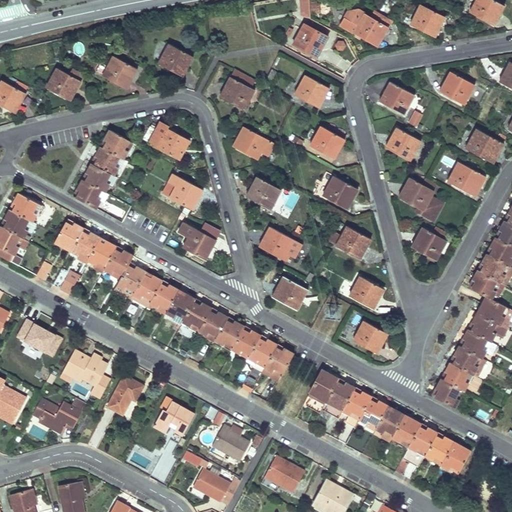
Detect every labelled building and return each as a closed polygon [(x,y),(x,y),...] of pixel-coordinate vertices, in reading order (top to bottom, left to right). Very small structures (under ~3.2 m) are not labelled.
[(494,0),(475,0),(469,12),(490,24),(491,24),(495,16),(498,17),(504,5),(494,0)] [(420,4),(410,24),(431,35),(435,26),(439,28),(445,16),(420,4)] [(365,13),(353,32),(374,44),(379,37),(382,38),(392,20),(375,10),(371,17),(365,13)] [(304,23),(293,43),(315,55),(319,47),(322,48),(328,36),(304,23)] [(379,37),(374,44),(377,46),(382,38),(379,37)] [(339,41),(335,48),(343,53),(347,45),(339,41)] [(170,43),(159,63),(179,74),(184,67),(187,68),(193,56),(170,43)] [(114,55),(103,75),(124,87),(129,79),(131,80),(138,68),(114,55)] [(511,62),(510,61),(503,73),(506,74),(502,82),(511,87),(511,62)] [(57,67),(47,87),(67,99),(72,90),(74,92),(81,80),(57,67)] [(234,69),(224,87),(227,89),(223,97),(245,109),(249,101),(247,100),(253,88),(249,85),(252,79),(234,69)] [(450,71),(444,83),(446,84),(442,92),(464,105),(468,96),(466,95),(472,84),(450,71)] [(330,88),(306,74),(295,94),(296,94),(305,99),(316,106),(320,98),(323,99),(330,88)] [(0,83),(0,104),(12,111),(17,103),(20,105),(26,93),(2,79),(0,83)] [(390,81),(384,93),(387,94),(382,102),(404,115),(408,107),(406,105),(412,93),(390,81)] [(472,84),(466,95),(468,96),(475,85),(472,84)] [(253,88),(247,100),(249,101),(256,89),(253,88)] [(412,93),(406,105),(408,107),(415,95),(412,93)] [(292,100),(301,105),(305,99),(296,94),(292,100)] [(415,111),(410,122),(418,126),(423,115),(415,111)] [(159,123),(148,143),(180,159),(191,139),(168,128),(159,123)] [(321,125),(310,145),(331,157),(335,149),(339,151),(346,139),(321,125)] [(244,126),(237,137),(240,139),(235,147),(258,159),(262,151),(268,154),(275,142),(244,126)] [(397,127),(390,139),(392,140),(388,148),(410,160),(415,153),(412,151),(419,139),(397,127)] [(476,128),(465,148),(490,162),(494,154),(497,155),(504,143),(476,128)] [(108,141),(103,148),(120,156),(123,159),(128,151),(124,149),(129,140),(110,129),(104,139),(108,141)] [(419,139),(412,151),(415,153),(421,141),(419,139)] [(129,140),(124,149),(128,151),(133,142),(129,140)] [(99,157),(95,164),(110,173),(114,175),(118,168),(115,165),(120,156),(103,148),(101,146),(96,155),(99,157)] [(120,156),(115,165),(118,168),(123,159),(120,156)] [(458,161),(447,181),(472,194),(476,186),(479,188),(486,176),(458,161)] [(89,173),(86,181),(102,189),(105,191),(110,184),(106,181),(110,173),(95,164),(92,163),(86,172),(89,173)] [(174,173),(163,193),(193,209),(199,197),(196,196),(200,188),(174,173)] [(334,175),(323,195),(344,207),(349,199),(352,201),(359,189),(334,175)] [(257,176),(250,188),(253,189),(249,197),(271,209),(275,201),(273,200),(280,188),(257,176)] [(410,177),(403,189),(406,191),(401,198),(423,210),(427,202),(425,201),(431,189),(433,190),(436,183),(425,177),(422,184),(410,177)] [(81,189),(77,197),(96,208),(101,200),(97,198),(102,189),(86,181),(83,179),(78,188),(81,189)] [(280,188),(273,200),(275,201),(282,205),(288,194),(281,190),(282,190),(280,188)] [(431,189),(425,201),(427,202),(434,190),(433,190),(431,189)] [(17,203),(13,211),(29,220),(33,222),(37,214),(33,212),(38,202),(20,192),(14,202),(17,203)] [(103,208),(122,218),(129,205),(109,195),(103,208)] [(38,202),(33,212),(37,214),(42,205),(38,202)] [(10,209),(5,219),(7,220),(4,227),(23,238),(28,230),(24,228),(29,220),(13,211),(10,209)] [(504,220),(499,230),(502,231),(499,238),(511,245),(511,224),(507,222),(504,220)] [(184,221),(178,231),(189,236),(183,246),(206,259),(216,239),(184,221)] [(66,222),(55,241),(62,246),(62,247),(71,251),(72,251),(82,231),(84,227),(75,223),(73,226),(66,222)] [(270,225),(263,238),(266,239),(261,247),(283,259),(287,251),(294,255),(301,243),(270,225)] [(337,244),(336,246),(357,257),(362,249),(365,251),(372,239),(347,225),(342,235),(337,244)] [(0,255),(11,261),(14,255),(19,247),(24,249),(28,240),(23,238),(4,227),(1,226),(0,227),(0,255)] [(423,227),(416,239),(419,240),(414,248),(436,260),(441,252),(438,251),(444,239),(447,233),(436,226),(433,233),(423,227)] [(100,236),(91,232),(89,235),(82,231),(72,251),(79,254),(77,257),(86,262),(88,260),(99,240),(100,236)] [(335,231),(330,240),(337,244),(342,235),(335,231)] [(496,237),(490,246),(494,248),(490,255),(506,264),(509,266),(511,260),(511,256),(510,255),(511,251),(511,245),(499,238),(496,237)] [(444,239),(438,251),(441,252),(447,241),(444,239)] [(99,240),(88,260),(96,264),(93,267),(102,272),(104,269),(115,249),(117,246),(108,240),(106,244),(99,240)] [(115,249),(104,269),(112,273),(111,275),(120,280),(128,265),(130,262),(133,255),(124,250),(122,253),(115,249)] [(485,264),(481,271),(500,282),(504,274),(501,272),(506,264),(490,255),(486,253),(481,262),(485,264)] [(14,255),(11,261),(16,264),(19,257),(14,255)] [(44,261),(36,275),(44,279),(52,266),(44,261)] [(504,274),(500,282),(504,284),(511,268),(511,267),(509,266),(506,264),(501,272),(504,274)] [(120,280),(117,284),(125,289),(127,285),(135,290),(144,274),(146,271),(137,266),(135,269),(128,265),(120,280)] [(476,280),(472,288),(477,291),(479,292),(486,296),(495,300),(504,284),(500,282),(481,271),(477,269),(472,279),(476,280)] [(71,270),(60,288),(69,293),(79,275),(71,270)] [(135,290),(134,294),(141,298),(140,300),(141,301),(140,304),(146,308),(148,304),(149,305),(150,303),(161,283),(163,280),(153,275),(151,278),(144,274),(135,290)] [(360,275),(349,295),(371,307),(375,299),(378,301),(385,289),(360,275)] [(283,276),(277,288),(279,289),(275,297),(297,309),(301,302),(299,300),(306,288),(283,276)] [(161,283),(150,303),(158,307),(159,304),(168,309),(177,292),(179,289),(170,284),(167,287),(161,283)] [(117,284),(115,288),(132,297),(134,294),(135,290),(127,285),(125,289),(117,284)] [(306,288),(299,300),(301,302),(308,290),(306,288)] [(168,309),(166,312),(174,316),(172,320),(181,324),(182,321),(194,301),(195,299),(186,293),(184,296),(177,292),(168,309)] [(484,307),(480,314),(496,323),(499,325),(504,317),(500,315),(505,306),(495,300),(486,296),(481,305),(484,307)] [(194,301),(182,321),(191,326),(193,322),(201,327),(210,311),(212,308),(202,303),(200,305),(194,301)] [(158,307),(157,309),(165,314),(166,312),(168,309),(159,304),(158,307)] [(0,330),(10,312),(0,306),(0,330)] [(511,313),(511,309),(505,306),(500,315),(504,317),(508,320),(511,313)] [(201,327),(199,331),(207,335),(209,331),(217,336),(226,320),(228,317),(219,311),(217,315),(210,311),(201,327)] [(477,312),(472,322),(475,323),(471,331),(487,339),(491,341),(495,333),(502,337),(506,329),(499,325),(496,323),(480,314),(477,312)] [(56,337),(34,326),(35,324),(27,319),(18,335),(27,339),(24,343),(46,355),(47,354),(55,358),(65,339),(57,335),(56,337)] [(217,336),(215,340),(223,344),(226,340),(234,345),(243,329),(244,326),(235,321),(233,324),(226,320),(217,336)] [(363,320),(353,340),(374,352),(378,343),(381,345),(388,333),(363,320)] [(193,322),(191,326),(199,331),(201,327),(193,322)] [(234,345),(232,349),(240,353),(242,349),(250,354),(259,338),(261,335),(252,330),(250,333),(243,329),(234,345)] [(468,329),(463,338),(466,340),(462,347),(478,356),(482,358),(486,350),(482,348),(487,339),(471,331),(468,329)] [(207,335),(206,336),(214,341),(215,340),(217,336),(209,331),(207,335)] [(250,354),(248,358),(256,362),(258,358),(267,363),(276,347),(277,344),(268,339),(266,342),(259,338),(250,354)] [(487,339),(482,348),(486,350),(491,341),(487,339)] [(226,340),(223,344),(232,349),(234,345),(226,340)] [(459,345),(454,355),(457,356),(453,363),(469,372),(473,374),(478,366),(474,364),(478,356),(462,347),(459,345)] [(267,363),(264,367),(273,371),(275,367),(283,372),(289,362),(294,353),(284,348),(282,351),(276,347),(267,363)] [(242,349),(240,353),(248,358),(250,354),(242,349)] [(90,362),(83,358),(85,354),(81,352),(73,354),(66,368),(75,372),(72,377),(80,381),(82,378),(96,385),(92,392),(101,397),(109,382),(109,381),(110,381),(111,379),(102,374),(108,363),(101,359),(102,357),(94,353),(92,358),(90,362)] [(478,356),(474,364),(478,366),(482,358),(478,356)] [(258,358),(256,362),(264,367),(267,363),(258,358)] [(450,362),(445,371),(448,373),(444,380),(460,389),(464,391),(468,382),(464,380),(469,372),(453,363),(450,362)] [(275,367),(273,371),(281,376),(283,372),(275,367)] [(66,368),(63,372),(72,377),(75,372),(66,368)] [(317,378),(310,392),(318,396),(320,392),(328,397),(337,381),(339,378),(329,373),(327,376),(320,372),(317,378)] [(125,374),(108,406),(123,414),(131,398),(135,400),(144,385),(125,374)] [(439,389),(435,396),(454,407),(459,399),(455,397),(460,389),(444,380),(441,378),(436,387),(439,389)] [(0,410),(1,411),(0,414),(14,421),(27,397),(3,384),(4,382),(0,379),(0,410)] [(328,397),(326,401),(329,402),(324,410),(332,414),(338,418),(343,410),(354,390),(355,387),(346,382),(344,385),(337,381),(328,397)] [(460,389),(455,397),(459,399),(462,400),(466,392),(464,391),(460,389)] [(354,390),(343,410),(350,414),(346,422),(355,427),(359,419),(370,399),(372,396),(363,391),(361,394),(354,390)] [(168,399),(163,409),(166,411),(172,401),(168,399)] [(370,399),(359,419),(366,422),(365,424),(372,428),(372,430),(364,426),(352,447),(362,453),(375,429),(376,428),(386,408),(388,405),(379,400),(377,403),(370,399)] [(163,409),(154,425),(166,432),(170,425),(172,420),(178,424),(175,428),(174,430),(183,434),(195,414),(172,401),(166,411),(163,409)] [(45,410),(39,421),(62,433),(65,426),(68,422),(74,426),(82,412),(63,402),(56,415),(45,410)] [(375,429),(362,453),(371,459),(384,436),(390,440),(392,437),(403,417),(405,414),(395,409),(393,412),(386,408),(376,428),(384,432),(383,433),(375,429)] [(322,409),(319,414),(329,420),(332,414),(324,410),(322,409)] [(219,426),(226,414),(219,410),(212,422),(219,426)] [(0,414),(0,413),(0,416),(13,423),(14,421),(0,414)] [(403,417),(392,437),(400,441),(398,444),(406,449),(408,446),(419,426),(421,423),(412,418),(410,421),(403,417)] [(224,423),(212,445),(240,460),(250,441),(240,435),(229,430),(231,427),(224,423)] [(231,427),(229,430),(240,435),(243,430),(233,424),(231,427)] [(410,446),(403,458),(418,465),(424,454),(425,455),(436,435),(437,432),(428,426),(426,430),(419,426),(408,446),(410,446)] [(442,439),(436,435),(425,455),(441,464),(452,444),(454,441),(445,436),(442,439)] [(168,468),(176,441),(167,439),(160,465),(168,468)] [(452,444),(441,464),(449,468),(448,470),(457,475),(467,456),(470,450),(461,445),(459,448),(452,444)] [(204,467),(194,484),(208,492),(206,494),(221,502),(222,500),(228,504),(242,479),(235,476),(231,483),(218,476),(220,472),(212,467),(209,471),(205,469),(209,463),(187,451),(182,458),(198,467),(199,465),(204,467)] [(276,454),(264,476),(292,492),(305,469),(276,454)] [(326,480),(313,504),(328,511),(342,511),(353,494),(326,480)] [(78,481),(59,485),(63,511),(83,511),(81,498),(78,481)] [(194,484),(193,487),(206,494),(208,492),(194,484)] [(33,488),(29,489),(33,505),(37,504),(33,488)] [(29,489),(10,494),(15,511),(35,511),(33,505),(29,489)] [(117,500),(110,511),(137,511),(134,510),(132,511),(130,511),(128,511),(130,508),(131,507),(117,500)] [(52,511),(50,502),(37,505),(38,511),(52,511)]
